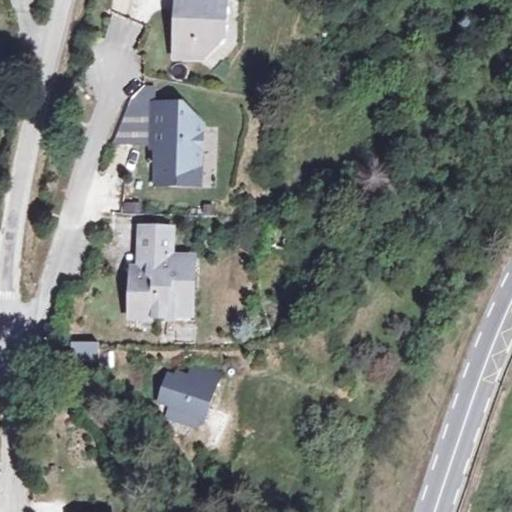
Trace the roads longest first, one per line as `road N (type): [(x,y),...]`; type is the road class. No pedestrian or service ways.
road 1 (unclassified): [(0,317),(2,232),(64,0)]
road 2 (residential): [(114,44),(100,67),(41,304),(0,317)]
road 3 (secondary): [(436,511),(511,300)]
road 4 (unclassified): [(12,511),(0,322)]
